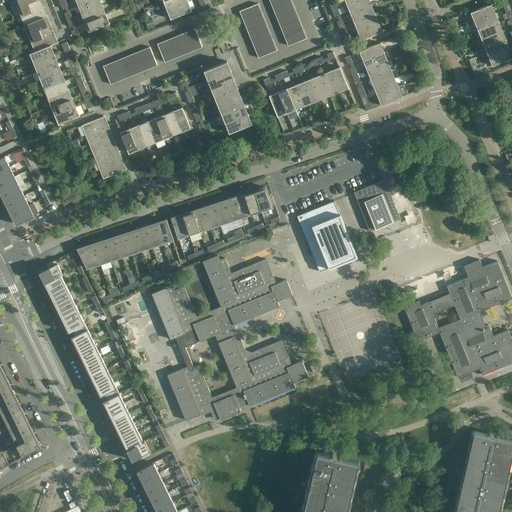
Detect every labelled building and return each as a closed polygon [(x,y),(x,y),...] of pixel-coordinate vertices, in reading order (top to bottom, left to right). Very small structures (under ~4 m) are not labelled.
[(28,3),(36,0),(14,0),(21,16),(32,12),(28,3)] [(46,17),(39,0),(36,0),(28,3),(32,12),(21,16),(25,25),(46,17)] [(67,7),(65,0),(59,3),(62,9),(67,7)] [(102,6),(99,0),(91,0),(79,5),(82,14),(102,6)] [(187,2),(186,0),(165,0),(164,1),(168,9),(187,2)] [(292,0),(270,0),(288,43),(307,35),(292,0)] [(371,5),(368,0),(358,0),(348,5),(351,13),(371,5)] [(258,1),(239,9),(259,57),(277,50),(258,1)] [(192,10),(191,10),(190,10),(187,2),(168,9),(171,18),(170,18),(170,19),(192,10)] [(338,9),(335,3),(329,5),(332,11),(338,9)] [(494,14),(491,5),(492,5),(492,4),(470,13),(471,13),(472,13),(475,21),(494,14)] [(374,14),(371,5),(351,13),(355,22),(374,14)] [(105,15),(102,6),(82,14),(86,22),(105,15)] [(340,15),(338,9),(332,11),(334,17),(340,15)] [(72,18),(70,12),(64,14),(66,20),(72,18)] [(378,23),(374,14),(355,22),(358,31),(378,23)] [(498,22),(494,14),(475,21),(479,30),(498,22)] [(88,32),(110,23),(109,23),(108,23),(105,15),(86,22),(89,31),(88,31),(88,32)] [(43,39),(39,30),(50,25),(46,17),(25,25),(32,43),(43,39)] [(74,24),(72,18),(66,20),(69,26),(74,24)] [(345,26),(342,20),(337,22),(339,28),(345,26)] [(502,31),(498,22),(479,30),(482,39),(502,31)] [(361,40),(382,32),(382,31),(381,31),(378,23),(358,31),(362,39),(361,39),(361,40)] [(57,42),(50,25),(39,30),(43,39),(32,43),(35,51),(36,52),(50,46),(58,43),(58,42),(57,42)] [(201,45),(194,26),(157,41),(165,60),(201,45)] [(347,32),(345,26),(339,28),(341,34),(347,32)] [(79,35),(77,29),(71,31),(74,38),(79,35)] [(505,40),(502,31),(482,39),(486,48),(505,40)] [(352,44),(349,37),(344,40),(346,46),(352,44)] [(396,37),(382,42),(384,49),(398,45),(396,37)] [(509,48),(505,40),(486,48),(489,56),(509,48)] [(69,48),(67,42),(61,44),(64,50),(69,48)] [(383,53),(380,44),(381,44),(380,43),(359,52),(360,52),(364,61),(383,53)] [(157,64),(149,45),(103,64),(111,83),(157,64)] [(54,55),(50,46),(36,52),(35,51),(30,54),(31,54),(34,62),(54,55)] [(72,54),(69,48),(64,50),(66,57),(72,54)] [(511,57),(511,56),(509,48),(489,56),(493,65),(492,65),(492,66),(511,57)] [(335,58),(333,52),(327,55),(329,60),(335,58)] [(387,61),(383,53),(364,61),(367,69),(387,61)] [(57,63),(54,55),(34,62),(38,71),(57,63)] [(353,62),(350,56),(345,58),(347,64),(353,62)] [(324,62),(323,60),(322,57),(316,59),(318,65),(324,62)] [(76,66),(74,59),(68,62),(71,68),(76,66)] [(318,65),(316,59),(309,62),(312,67),(318,65)] [(230,71),(226,62),(227,62),(227,61),(204,71),(204,72),(205,71),(208,80),(230,71)] [(390,70),(387,61),(367,69),(371,78),(390,70)] [(61,72),(57,63),(38,71),(41,80),(61,72)] [(306,69),(305,67),(304,64),(298,66),(300,72),(306,69)] [(79,72),(76,66),(71,68),(73,74),(79,72)] [(300,72),(298,66),(292,69),(294,74),(300,72)] [(348,88),(340,67),(339,67),(339,68),(331,71),(339,91),(347,87),(347,88),(348,88)] [(357,73),(355,67),(349,70),(352,76),(357,73)] [(394,79),(390,70),(371,78),(375,87),(394,79)] [(233,80),(230,71),(208,80),(212,88),(233,80)] [(289,76),(288,74),(287,71),(281,73),(283,79),(289,76)] [(339,91),(331,71),(322,75),(330,94),(339,91)] [(64,81),(61,72),(41,80),(45,88),(64,81)] [(283,79),(281,73),(275,76),(277,81),(283,79)] [(360,79),(357,73),(352,76),(354,82),(360,79)] [(330,94),(322,75),(313,79),(321,98),(330,94)] [(417,79),(421,89),(428,86),(424,76),(417,79)] [(83,83),(81,77),(75,79),(78,85),(83,83)] [(272,84),(271,81),(269,78),(263,81),(265,86),(272,84)] [(188,85),(185,79),(180,81),(182,87),(188,85)] [(321,98),(313,79),(305,82),(312,101),(321,98)] [(397,87),(394,79),(375,87),(378,95),(397,87)] [(237,88),(233,80),(212,88),(215,97),(237,88)] [(68,89),(64,81),(45,88),(48,97),(68,89)] [(312,101),(305,82),(296,86),(304,105),(312,101)] [(86,89),(83,83),(78,85),(80,91),(86,89)] [(364,91),(362,85),(356,87),(359,93),(364,91)] [(304,105),(296,86),(287,89),(295,109),(304,105)] [(402,96),(401,96),(397,87),(378,95),(381,104),(381,105),(402,96)] [(240,97),(238,91),(237,88),(215,97),(219,106),(240,97)] [(71,98),(68,89),(48,97),(52,106),(71,98)] [(295,109),(287,89),(278,93),(286,112),(295,109)] [(192,96),(190,90),(184,92),(187,98),(192,96)] [(367,97),(364,91),(359,93),(361,99),(367,97)] [(178,98),(175,92),(169,95),(171,100),(178,98)] [(286,112),(278,93),(270,96),(270,95),(269,95),(277,117),(278,116),(278,115),(286,112)] [(91,100),(88,94),(82,97),(85,103),(91,100)] [(195,102),(192,96),(187,98),(189,105),(195,102)] [(166,103),(165,100),(164,97),(158,100),(160,105),(166,103)] [(244,106),(240,97),(219,106),(223,114),(244,106)] [(75,107),(71,98),(52,106),(55,115),(75,107)] [(93,107),(91,100),(85,103),(87,109),(93,107)] [(160,105),(158,100),(152,102),(154,108),(160,105)] [(371,108),(369,102),(363,104),(366,111),(371,108)] [(149,110),(147,104),(140,107),(143,112),(149,110)] [(247,115),(244,106),(223,114),(226,123),(247,115)] [(80,116),(79,115),(78,115),(75,107),(55,115),(59,123),(58,124),(58,125),(80,116)] [(143,112),(140,107),(134,109),(137,115),(143,112)] [(191,128),(182,107),(181,107),(182,108),(173,112),(181,131),(189,128),(190,129),(191,128)] [(200,114),(197,108),(192,110),(194,116),(200,114)] [(131,117),(130,114),(129,111),(123,114),(125,119),(131,117)] [(181,131),(173,112),(164,115),(172,135),(181,131)] [(125,119),(123,114),(117,116),(119,122),(125,119)] [(202,120),(200,114),(194,116),(196,122),(202,120)] [(172,135),(164,115),(156,119),(163,138),(172,135)] [(229,133),(252,123),(251,123),(247,115),(226,123),(229,132),(228,132),(229,133)] [(107,125),(104,117),(105,117),(105,116),(81,126),(82,126),(83,126),(86,134),(107,125)] [(163,138),(156,119),(147,122),(155,142),(163,138)] [(155,142),(147,122),(138,126),(146,145),(155,142)] [(111,134),(107,125),(86,134),(90,143),(111,134)] [(207,131),(204,125),(199,127),(201,133),(207,131)] [(146,145),(138,126),(129,129),(137,149),(146,145)] [(137,149),(129,129),(121,133),(121,132),(120,132),(128,153),(129,153),(129,152),(137,149)] [(209,137),(207,131),(201,133),(204,139),(209,137)] [(115,143),(113,140),(111,134),(90,143),(93,152),(115,143)] [(118,152),(115,143),(93,152),(97,161),(118,152)] [(122,161),(118,152),(97,161),(101,170),(122,161)] [(0,171),(10,166),(5,156),(0,158),(0,171)] [(103,179),(126,169),(125,169),(122,161),(101,170),(104,178),(103,178),(103,179)] [(0,183),(14,176),(10,166),(0,171),(0,183)] [(19,186),(14,176),(0,183),(0,192),(1,195),(19,186)] [(400,219),(384,180),(354,192),(354,194),(370,231),(400,219)] [(24,196),(19,186),(1,195),(6,205),(24,196)] [(275,206),(272,197),(269,198),(268,196),(265,187),(255,190),(262,210),(275,206)] [(47,198),(43,189),(39,190),(43,199),(47,198)] [(262,210),(255,190),(245,194),(251,214),(262,210)] [(251,214),(245,194),(234,197),(241,217),(251,214)] [(29,206),(24,196),(6,205),(11,215),(29,206)] [(241,217),(234,197),(224,200),(231,221),(241,217)] [(231,221),(224,200),(213,204),(220,224),(231,221)] [(334,201),(297,216),(298,220),(319,272),(329,268),(329,269),(357,257),(340,214),(339,214),(334,201)] [(220,224),(213,204),(203,207),(210,227),(220,224)] [(35,219),(29,206),(11,215),(16,224),(23,221),(25,224),(35,219)] [(210,227),(203,207),(193,211),(199,231),(210,227)] [(199,231),(193,211),(182,214),(189,234),(199,231)] [(189,234),(182,214),(172,218),(178,238),(189,234)] [(173,240),(166,220),(155,223),(162,243),(173,240)] [(162,243),(155,223),(145,227),(151,247),(162,243)] [(248,234),(264,227),(263,223),(247,230),(248,234)] [(151,247),(145,227),(134,230),(141,250),(151,247)] [(141,250),(134,230),(124,234),(130,254),(141,250)] [(228,242),(244,235),(243,232),(227,239),(228,242)] [(130,254),(124,234),(113,237),(120,257),(130,254)] [(120,257),(113,237),(102,241),(109,261),(120,257)] [(209,251),(225,244),(223,240),(207,247),(209,251)] [(109,261),(102,241),(92,244),(98,264),(109,261)] [(98,264),(92,244),(78,249),(87,268),(98,264)] [(189,260),(205,253),(203,249),(187,256),(189,260)] [(248,357),(234,324),(279,305),(277,300),(292,294),(286,280),(276,284),(272,274),(267,276),(261,261),(241,269),(242,272),(232,276),(225,258),(220,260),(218,255),(204,261),(222,306),(221,307),(197,317),(184,286),(174,290),(172,285),(153,293),(171,339),(190,331),(190,329),(194,327),(200,341),(216,334),(219,342),(237,387),(236,388),(212,398),(199,368),(189,372),(187,367),(168,374),(187,420),(206,412),(205,410),(210,408),(210,410),(216,408),(220,420),(241,412),(239,407),(248,403),(249,405),(295,386),(293,381),(308,375),(302,361),(292,365),(288,355),(283,357),(277,342),(256,350),(257,353),(248,357)] [(485,326),(479,312),(483,311),(482,309),(511,298),(511,297),(503,276),(499,277),(496,271),(500,269),(497,261),(482,267),(479,259),(478,260),(479,261),(465,266),(464,265),(464,266),(468,277),(446,286),(447,286),(448,286),(453,300),(452,301),(454,305),(455,305),(461,319),(438,328),(428,302),(424,303),(425,305),(421,307),(419,301),(404,307),(404,308),(405,308),(417,336),(416,337),(416,338),(422,336),(423,339),(440,332),(458,376),(457,376),(458,377),(473,371),(471,367),(477,364),(482,375),(483,375),(482,374),(511,361),(511,345),(509,339),(511,338),(508,330),(493,336),(488,325),(485,326)] [(62,274),(56,260),(55,260),(47,264),(49,268),(47,269),(47,268),(39,272),(44,282),(62,274)] [(163,272),(178,265),(177,261),(161,269),(163,272)] [(143,282),(159,274),(157,271),(142,279),(143,282)] [(62,274),(44,282),(49,292),(65,284),(61,275),(62,274)] [(124,292),(139,284),(138,280),(122,288),(124,292)] [(70,294),(65,284),(49,292),(54,302),(70,294)] [(104,302),(120,294),(118,290),(102,298),(104,302)] [(75,303),(70,294),(54,302),(59,311),(75,303)] [(80,313),(75,303),(59,311),(63,321),(80,313)] [(72,336),(87,329),(80,313),(63,321),(68,331),(69,331),(72,336)] [(92,339),(87,329),(72,336),(71,337),(76,347),(92,339)] [(97,348),(92,339),(76,347),(81,356),(97,348)] [(102,358),(97,348),(81,356),(86,366),(102,358)] [(106,368),(102,358),(86,366),(90,376),(106,368)] [(111,377),(106,368),(90,376),(95,385),(111,377)] [(104,400),(119,393),(111,377),(95,385),(100,396),(101,395),(104,400)] [(0,393),(11,388),(7,378),(0,381),(0,393)] [(0,405),(16,397),(11,388),(0,393),(0,405)] [(119,393),(104,400),(103,401),(108,411),(124,403),(119,393)] [(21,407),(16,397),(0,405),(0,412),(2,416),(21,407)] [(129,413),(124,403),(108,411),(113,421),(129,413)] [(26,416),(21,407),(2,416),(7,426),(26,416)] [(133,422),(129,413),(113,421),(117,430),(133,422)] [(30,426),(26,416),(7,426),(11,435),(30,426)] [(138,432),(133,422),(117,430),(122,440),(138,432)] [(35,436),(30,426),(11,435),(16,445),(35,436)] [(497,511),(511,450),(511,440),(473,431),(473,432),(474,432),(455,511),(345,511),(357,461),(358,461),(316,451),(316,452),(317,452),(302,511),(497,511)] [(143,441),(138,432),(122,440),(127,450),(145,441),(144,440),(143,441)] [(0,468),(39,447),(40,446),(35,436),(16,445),(3,452),(2,450),(0,451),(0,468)] [(145,441),(127,450),(132,460),(139,456),(141,455),(143,459),(152,455),(145,441)] [(158,473),(153,463),(138,470),(137,471),(142,481),(158,473)] [(163,482),(158,473),(142,481),(147,490),(163,482)] [(168,492),(163,482),(147,490),(152,500),(168,492)] [(173,502),(168,492),(152,500),(156,510),(173,502)] [(176,511),(177,511),(173,502),(156,510),(157,511),(176,511)]
